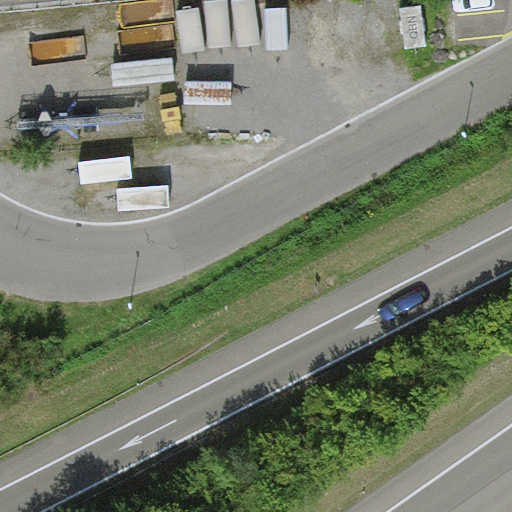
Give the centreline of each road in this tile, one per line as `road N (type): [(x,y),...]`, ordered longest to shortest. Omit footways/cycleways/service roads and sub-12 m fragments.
road 1 (motorway): [(511,244),(0,505)]
road 2 (residential): [(0,247),(88,270),(183,257),(511,82)]
